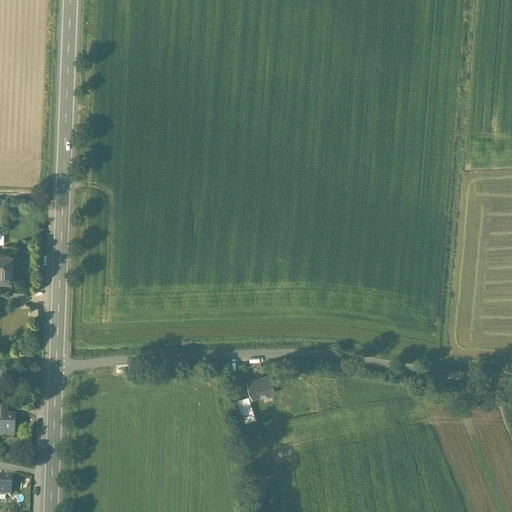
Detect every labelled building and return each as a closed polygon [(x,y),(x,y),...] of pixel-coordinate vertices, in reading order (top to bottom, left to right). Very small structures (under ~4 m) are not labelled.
[(0,253),(0,280),(11,281),(12,254),(0,253)] [(270,375),(248,383),(253,398),(276,391),(270,375)] [(250,396),(240,399),(244,413),(254,410),(250,396)] [(7,420),(0,419),(0,437),(12,438),(12,420),(7,420)] [(0,477),(0,495),(11,496),(12,478),(0,477)]
